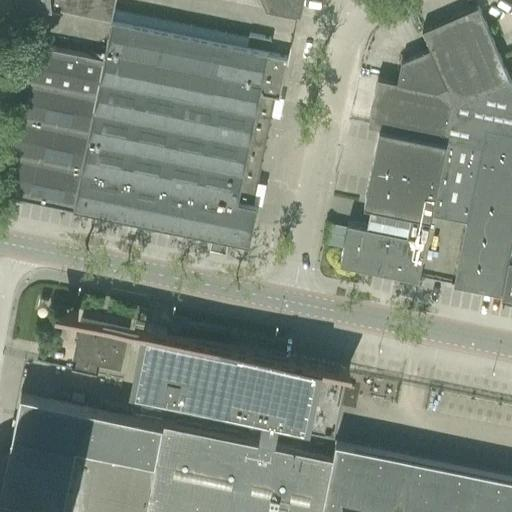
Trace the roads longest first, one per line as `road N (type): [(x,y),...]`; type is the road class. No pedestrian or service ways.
road 1 (unclassified): [(285,312),(351,41),(362,18),(392,0)]
road 2 (tertiary): [(285,312),(10,252)]
road 3 (tertiary): [(511,356),(285,312)]
